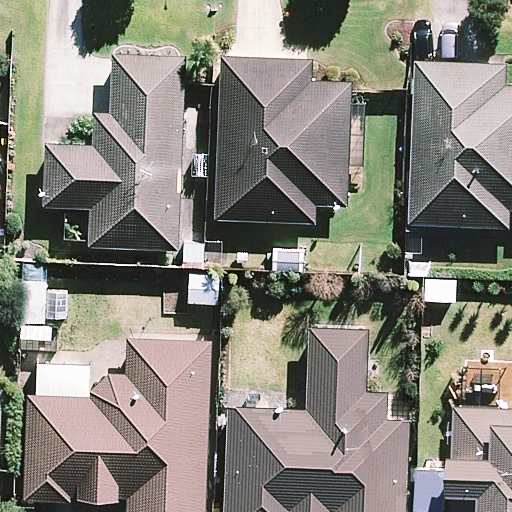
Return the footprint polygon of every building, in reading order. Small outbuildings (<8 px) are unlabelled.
[(189,50),(116,47),(113,105),(98,105),(97,140),(49,138),(47,200),(94,202),(93,241),(182,244),(188,76),(189,50)] [(319,53),(227,49),(226,77),(221,212),(320,216),(320,197),(351,198),(355,85),(356,75),(318,74),(319,53)] [(511,62),(423,59),(422,88),(417,223),(511,226),(511,62)] [(121,270),(32,267),(31,319),(120,322),(121,270)] [(304,411),(226,408),(221,511),(402,511),(406,421),(381,420),(382,393),(361,392),(364,331),(308,329),(304,411)] [(89,401),(27,398),(22,501),(69,503),(70,497),(76,497),(75,502),(117,504),(117,499),(125,500),(124,511),(202,511),(210,343),(126,339),(124,375),(107,375),(89,393),(89,401)] [(511,511),(511,412),(455,410),(450,511),(511,511)]
